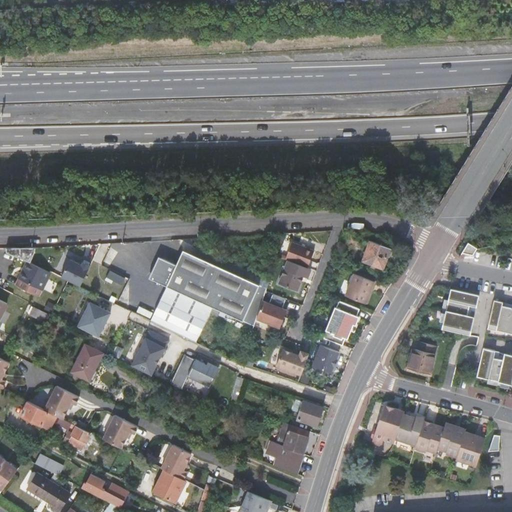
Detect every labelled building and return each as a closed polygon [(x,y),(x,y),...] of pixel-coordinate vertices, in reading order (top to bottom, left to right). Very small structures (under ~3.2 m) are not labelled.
[(384,268),(392,248),(372,241),(365,261),(384,268)] [(293,242),(286,260),(288,260),(308,268),(315,251),(293,242)] [(477,248),(468,243),(462,253),(473,255),(477,248)] [(8,256),(35,257),(35,246),(8,245),(8,256)] [(150,278),(168,286),(214,307),(255,326),(257,319),(261,309),(261,308),(266,294),(268,288),(185,249),(178,263),(165,257),(160,255),(150,278)] [(69,256),(61,277),(83,285),(91,264),(69,256)] [(308,268),(288,260),(280,283),(298,290),(304,275),(309,277),(312,269),(308,268)] [(51,272),(29,261),(17,285),(39,296),(51,272)] [(110,269),(124,273),(126,267),(112,262),(110,269)] [(107,277),(123,283),(126,275),(110,270),(107,277)] [(347,295),(366,303),(370,293),(375,281),(355,274),(350,286),(347,295)] [(168,286),(165,293),(210,314),(214,307),(168,286)] [(480,295),(451,289),(442,328),(471,335),(473,326),(466,324),(470,306),(477,307),(480,295)] [(210,314),(165,293),(152,321),(197,343),(210,314)] [(511,307),(503,305),(503,302),(494,300),(488,329),(497,331),(498,327),(511,330),(511,307)] [(261,309),(257,319),(280,328),(288,310),(264,301),(261,308),(261,309)] [(358,316),(361,309),(340,301),(337,308),(336,307),(327,331),(328,331),(325,338),(344,345),(346,338),(349,339),(353,330),(355,325),(357,326),(360,317),(358,316)] [(414,350),(409,369),(430,375),(436,355),(434,355),(436,347),(421,343),(419,351),(414,350)] [(72,372),(90,381),(105,353),(86,344),(72,372)] [(322,345),(314,366),(332,373),(335,366),(336,367),(339,360),(337,359),(340,352),(322,345)] [(496,351),(483,348),(477,377),(511,384),(511,361),(494,358),(496,351)] [(277,366),(301,375),(310,354),(302,351),(301,354),(300,356),(294,354),(283,350),(277,366)] [(172,383),(208,397),(220,366),(184,352),(172,383)] [(0,356),(0,386),(2,388),(6,380),(4,379),(2,378),(4,372),(10,362),(0,356)] [(58,416),(63,418),(68,408),(71,402),(73,403),(76,404),(80,397),(57,385),(45,409),(58,416)] [(45,409),(28,401),(22,415),(51,430),(53,426),(58,416),(45,409)] [(297,422),(316,429),(324,407),(304,401),(297,422)] [(384,440),(395,444),(397,439),(405,414),(406,412),(406,411),(398,409),(386,404),(385,406),(377,431),(374,439),(372,444),(380,446),(382,446),(384,440)] [(262,426),(266,415),(257,411),(252,423),(262,426)] [(412,416),(405,414),(397,439),(417,445),(426,418),(426,417),(418,414),(418,415),(417,418),(412,416)] [(116,415),(104,439),(121,448),(127,437),(129,432),(132,433),(134,434),(138,426),(116,415)] [(55,427),(54,429),(58,431),(61,425),(64,419),(63,418),(58,416),(53,426),(55,427)] [(417,445),(416,448),(426,451),(427,449),(436,453),(438,449),(445,428),(433,424),(433,422),(434,421),(426,418),(417,445)] [(75,430),(77,425),(64,419),(61,425),(71,429),(72,428),(75,430)] [(457,458),(466,431),(467,429),(459,426),(447,422),(447,423),(445,428),(438,449),(447,452),(447,454),(457,458)] [(308,437),(310,432),(292,425),(286,423),(277,443),(273,441),(269,450),(280,455),(275,466),(298,475),(301,463),(304,454),(306,448),(309,437),(308,437)] [(87,444),(92,433),(77,425),(75,430),(72,436),(70,434),(66,441),(77,447),(81,448),(83,449),(86,443),(87,444)] [(457,459),(477,466),(486,438),(479,435),(466,431),(457,458),(457,459)] [(500,449),(501,434),(494,433),(493,448),(500,449)] [(174,444),(162,468),(183,479),(184,479),(188,472),(186,470),(184,469),(186,464),(192,453),(174,444)] [(36,464),(58,476),(63,466),(40,455),(36,464)] [(0,492),(8,482),(15,473),(0,462),(0,492)] [(53,506),(60,509),(70,493),(37,473),(27,489),(43,498),(44,496),(48,499),(47,501),(54,505),(53,506)] [(184,479),(183,479),(178,489),(197,499),(197,497),(201,499),(204,490),(184,479)] [(201,499),(201,500),(206,502),(211,485),(206,484),(204,490),(201,499)] [(113,511),(118,506),(111,503),(108,501),(84,489),(76,499),(97,511),(113,511)] [(273,501),(249,491),(240,511),(265,511),(267,508),(270,509),(273,501)] [(87,511),(97,511),(76,499),(73,503),(87,511)]
